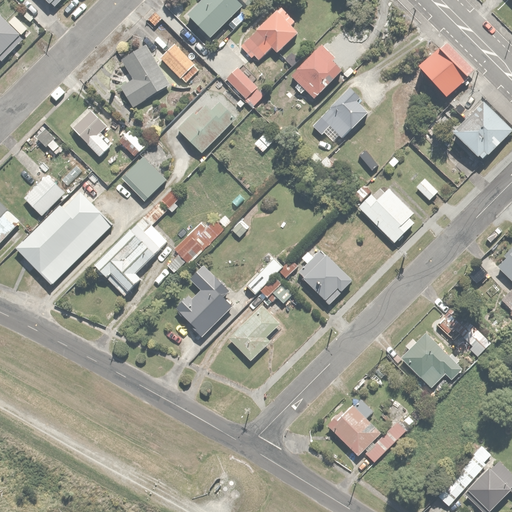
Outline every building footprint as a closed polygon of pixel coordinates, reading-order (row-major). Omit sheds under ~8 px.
[(236,0),(199,0),(187,12),(210,36),(242,6),(236,0)] [(280,5),(240,43),(253,57),(254,55),(259,60),(273,47),(279,53),(298,34),(291,27),(296,22),(280,5)] [(0,13),(0,58),(22,36),(0,13)] [(448,37),(418,64),(445,95),(476,67),(448,37)] [(175,41),(160,56),(187,82),(201,67),(175,41)] [(303,91),(305,88),(316,98),(345,69),(336,60),(339,57),(322,41),(291,74),(300,82),(297,85),(303,91)] [(121,85),(134,107),(173,85),(149,42),(122,58),(134,78),(121,85)] [(285,58),(293,66),(302,58),(294,50),(285,58)] [(237,65),(225,76),(253,104),(264,93),(237,65)] [(350,85),(312,125),(321,133),(329,126),(343,139),(370,111),(359,101),(363,97),(350,85)] [(202,152),(237,116),(211,92),(176,127),(202,152)] [(511,126),(484,99),(453,131),(483,160),(511,130),(511,126)] [(100,133),(108,125),(89,104),(70,123),(101,156),(112,145),(100,133)] [(456,121),(444,109),(431,122),(443,134),(456,121)] [(271,127),(254,143),(264,153),(281,136),(271,127)] [(131,128),(120,139),(136,156),(148,144),(131,128)] [(314,152),(310,158),(318,164),(316,167),(329,177),(338,165),(326,156),(324,159),(314,152)] [(144,154),(121,177),(145,201),(168,179),(144,154)] [(43,215),(65,191),(46,173),(23,197),(43,215)] [(424,177),(416,186),(431,200),(440,190),(424,177)] [(416,211),(391,185),(377,199),(371,193),(358,206),(393,241),(415,219),(411,215),(416,211)] [(169,242),(152,224),(170,208),(172,211),(180,204),(177,202),(184,196),(176,187),(136,224),(94,262),(123,294),(141,279),(135,272),(169,242)] [(114,222),(82,191),(64,209),(59,203),(16,247),(53,284),(114,222)] [(0,200),(0,242),(21,219),(0,200)] [(201,222),(174,248),(180,253),(167,265),(174,273),(186,261),(188,262),(224,228),(215,218),(206,227),(201,222)] [(240,222),(232,230),(240,238),(248,229),(240,222)] [(511,246),(511,247),(511,250),(498,266),(511,279),(511,246)] [(335,286),(341,291),(352,278),(322,251),(317,256),(309,249),(302,257),(307,261),(299,270),(302,273),(300,276),(324,298),(335,286)] [(260,289),(275,275),(284,266),(275,257),(246,285),(255,295),(260,289)] [(280,272),(287,279),(300,265),(293,258),(280,272)] [(188,293),(175,306),(195,325),(192,328),(201,335),(230,303),(223,298),(230,290),(202,264),(190,277),(201,287),(192,297),(188,293)] [(275,275),(260,289),(268,297),(274,291),(286,303),(293,295),(281,283),(283,282),(275,275)] [(511,287),(501,300),(511,308),(511,287)] [(252,314),(228,336),(250,360),(272,340),(266,334),(279,322),(262,303),(263,301),(259,296),(246,308),(252,314)] [(493,342),(465,317),(462,320),(448,307),(441,315),(444,318),(436,326),(446,334),(450,329),(456,334),(458,332),(471,344),(469,347),(479,357),(493,342)] [(408,348),(400,356),(430,386),(444,372),(451,379),(464,366),(426,330),(415,340),(413,338),(405,345),(408,348)] [(339,410),(327,423),(358,454),(363,449),(375,461),(409,427),(400,418),(383,435),(353,405),(343,415),(339,410)] [(511,471),(482,445),(452,479),(451,481),(485,511),(489,511),(508,490),(511,493),(511,471)]
